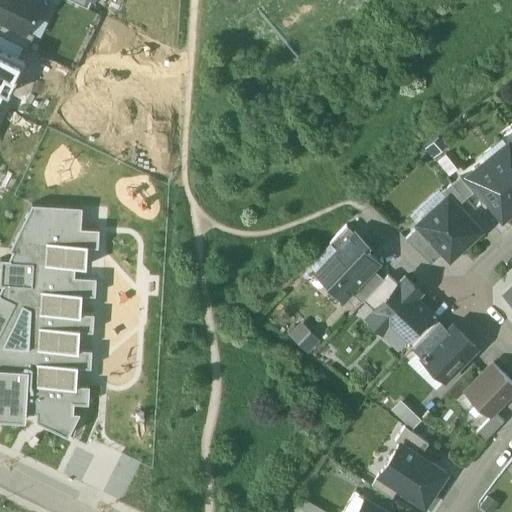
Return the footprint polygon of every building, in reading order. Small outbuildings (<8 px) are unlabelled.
[(47,0),(45,0),(0,0),(0,18),(2,19),(25,30),(26,30),(33,14),(39,17),(47,0)] [(0,33),(23,45),(28,48),(35,34),(26,30),(25,30),(2,19),(0,22),(0,33)] [(0,47),(17,56),(23,45),(0,33),(0,47)] [(0,89),(5,92),(8,94),(25,60),(17,56),(0,47),(0,89)] [(433,153),(444,146),(439,136),(427,143),(433,153)] [(507,143),(467,175),(502,219),(511,210),(511,149),(509,145),(508,146),(507,145),(508,144),(507,143)] [(445,150),(437,156),(448,171),(456,165),(445,150)] [(473,191),(460,176),(451,182),(465,197),(473,191)] [(465,197),(451,182),(442,191),(447,197),(448,196),(456,205),(465,197)] [(447,197),(418,223),(419,225),(444,251),(450,257),(479,230),(456,205),(448,196),(447,197)] [(44,263),(46,240),(87,242),(86,246),(98,246),(100,228),(81,226),(82,207),(82,206),(32,202),(9,250),(13,252),(9,258),(1,258),(0,269),(0,284),(2,285),(0,288),(0,366),(29,368),(26,412),(37,413),(37,421),(68,435),(79,413),(74,413),(74,402),(89,402),(90,384),(77,384),(77,387),(35,384),(37,361),(78,363),(78,366),(91,366),(92,349),(79,348),(79,350),(37,348),(39,325),(80,327),(80,330),(93,331),(94,312),(81,312),(80,315),(39,312),(41,289),(82,291),(82,294),(95,294),(96,277),(74,276),(75,265),(44,263)] [(330,242),(338,250),(355,233),(347,224),(330,242)] [(419,225),(405,238),(431,262),(444,251),(419,225)] [(343,297),(350,290),(372,267),(378,261),(359,243),(363,239),(356,232),(355,233),(338,250),(325,264),(337,275),(329,283),(343,297)] [(87,242),(46,240),(44,263),(75,265),(85,266),(86,246),(87,242)] [(372,267),(350,290),(362,301),(363,299),(384,278),(372,267)] [(384,278),(363,299),(373,309),(398,283),(388,273),(384,278)] [(430,310),(409,290),(414,285),(405,276),(398,283),(373,309),(367,315),(382,330),(388,323),(404,338),(430,310)] [(41,289),(39,312),(80,315),(81,312),(82,294),(82,291),(41,289)] [(412,346),(445,378),(476,346),(453,324),(447,330),(437,320),(412,346)] [(291,333),(308,350),(319,340),(302,322),(291,333)] [(39,325),(37,348),(79,350),(79,348),(80,330),(80,327),(39,325)] [(78,363),(37,361),(35,384),(77,387),(78,366),(78,363)] [(511,381),(493,363),(466,392),(489,413),(511,389),(511,381)] [(26,412),(29,368),(0,366),(0,417),(25,419),(26,412)] [(399,415),(412,428),(420,419),(408,407),(399,415)] [(495,412),(476,432),(485,440),(504,420),(495,412)] [(428,443),(405,425),(395,440),(400,443),(400,442),(420,455),(428,443)] [(380,474),(379,475),(398,487),(425,505),(446,472),(420,455),(400,442),(400,443),(380,474)] [(398,487),(379,475),(380,474),(379,473),(371,484),(391,497),(398,487)] [(488,511),(490,511),(498,502),(488,495),(480,506),(488,511)] [(302,496),(294,511),(330,511),(331,510),(302,496)] [(388,511),(365,498),(356,511),(388,511)]
